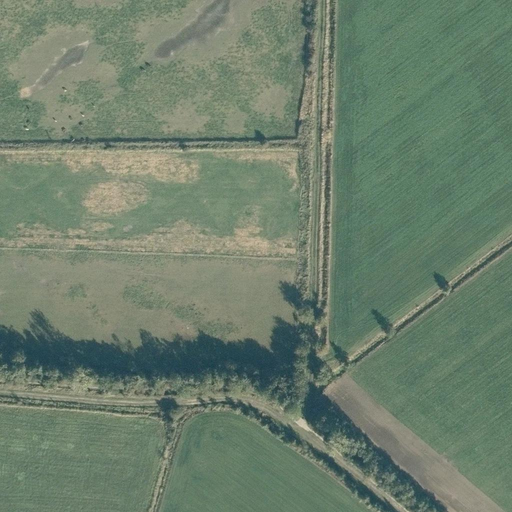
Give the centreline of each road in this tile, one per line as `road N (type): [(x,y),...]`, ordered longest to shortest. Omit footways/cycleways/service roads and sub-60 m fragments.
road 1 (track): [(403,511),(265,405),(231,397),(0,391)]
road 2 (track): [(320,0),(313,381)]
